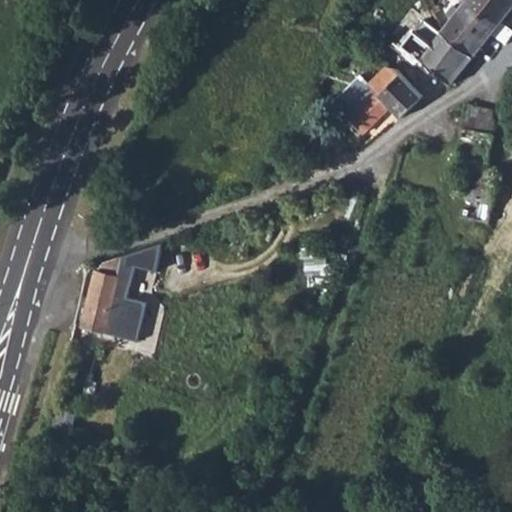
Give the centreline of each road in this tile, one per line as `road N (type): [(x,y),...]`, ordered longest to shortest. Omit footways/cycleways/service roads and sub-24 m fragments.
road 1 (residential): [(36,247),(93,249),(131,240),(381,154),(511,58)]
road 2 (tertiary): [(36,247),(139,0)]
